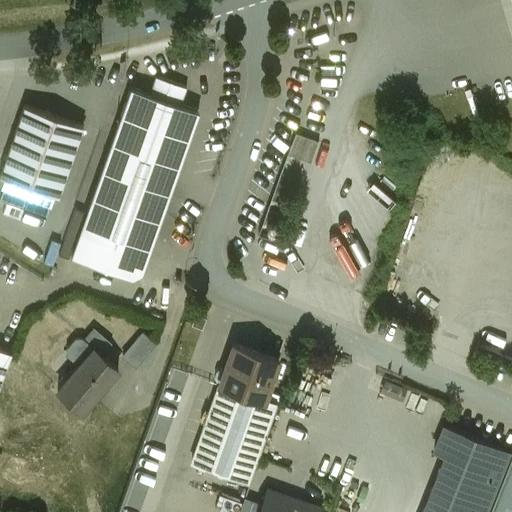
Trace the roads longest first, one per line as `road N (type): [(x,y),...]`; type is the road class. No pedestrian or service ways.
road 1 (residential): [(249,0),(259,64),(254,111),(209,246),(214,280),(511,408)]
road 2 (tertiary): [(0,48),(97,34),(228,0)]
road 3 (track): [(503,286),(507,240),(500,228),(483,219),(462,228),(448,300),(458,326)]
road 4 (track): [(438,378),(458,326),(511,284)]
